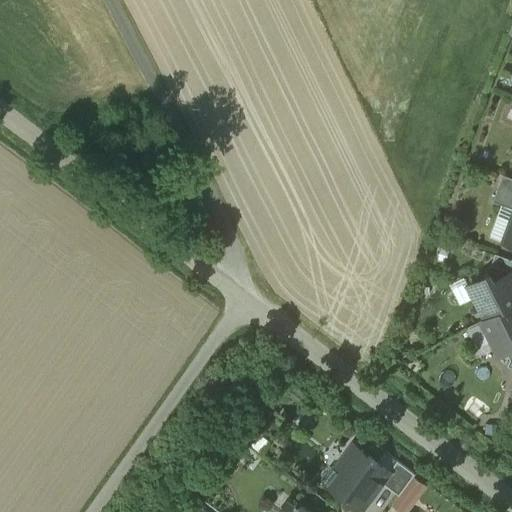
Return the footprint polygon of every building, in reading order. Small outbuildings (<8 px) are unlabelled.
[(511,177),(504,174),(494,201),(511,207),(511,177)] [(511,259),(496,254),(492,265),(511,272),(511,259)] [(511,273),(511,272),(494,282),(490,275),(470,285),(486,318),(511,304),(511,273)] [(511,304),(486,318),(482,320),(500,354),(507,350),(511,347),(511,304)] [(391,469),(362,448),(354,458),(346,452),(335,468),(331,465),(322,478),(325,481),(324,482),(357,506),(366,494),(371,498),(383,482),(392,470),(391,469)] [(416,473),(398,460),(391,469),(392,470),(383,482),(400,494),(416,473)] [(293,506),(288,502),(280,511),(310,511),(297,501),(293,506)]
